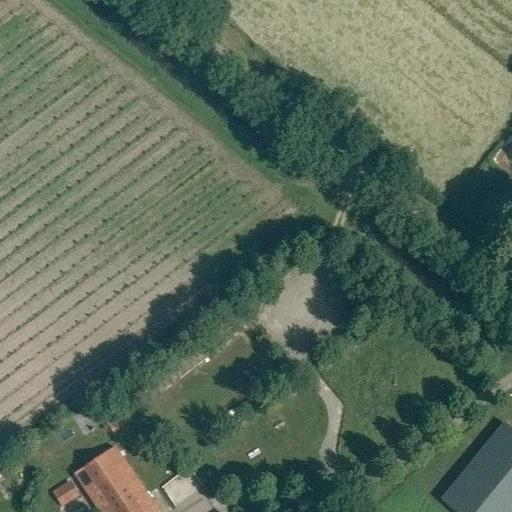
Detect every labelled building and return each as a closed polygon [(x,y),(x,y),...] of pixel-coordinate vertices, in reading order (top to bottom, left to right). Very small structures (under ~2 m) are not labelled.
[(112,436),(130,424),(117,404),(99,416),(112,436)] [(511,511),(511,429),(504,423),(440,500),(455,511),(511,511)] [(157,511),(115,448),(74,475),(98,511),(157,511)] [(187,469),(161,487),(175,507),(201,489),(187,469)] [(51,493),(62,507),(79,496),(69,481),(51,493)]
